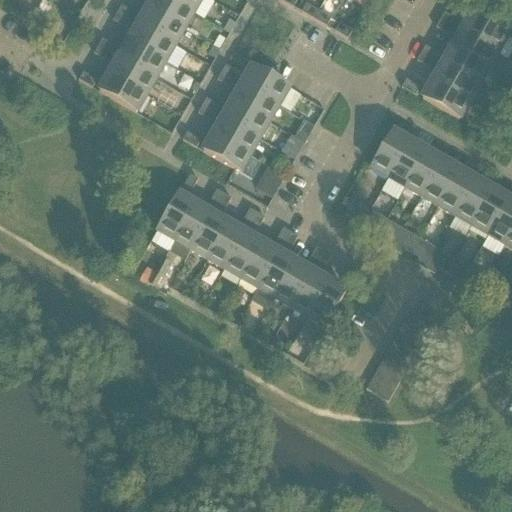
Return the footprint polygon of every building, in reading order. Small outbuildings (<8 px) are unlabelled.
[(41,0),(6,0),(33,15),(41,0)] [(193,17),(162,0),(153,0),(146,13),(183,34),(193,17)] [(203,0),(201,0),(162,0),(193,17),(203,0)] [(296,4),(288,0),(281,0),(278,5),(291,13),(296,4)] [(312,24),(317,16),(304,9),(299,17),(312,24)] [(120,10),(116,17),(130,25),(134,18),(120,10)] [(173,51),(183,34),(146,13),(136,29),(173,51)] [(483,15),(477,25),(468,20),(458,38),(495,59),(511,31),(483,15)] [(329,24),(317,16),(312,24),(325,32),(329,24)] [(130,25),(116,17),(111,25),(125,33),(130,25)] [(456,26),(442,18),(438,26),(452,34),(456,26)] [(452,34),(438,26),(434,33),(448,41),(452,34)] [(223,36),(229,39),(235,31),(228,27),(223,36)] [(338,28),(333,37),(346,44),(351,35),(338,28)] [(164,68),(173,51),(136,29),(127,46),(164,68)] [(219,38),(214,47),(221,51),(226,42),(219,38)] [(495,59),(458,38),(449,54),(486,75),(495,59)] [(101,43),(97,50),(111,58),(115,51),(101,43)] [(164,68),(127,46),(117,63),(154,85),(164,68)] [(216,60),(221,51),(214,47),(209,56),(215,60),(216,60)] [(111,58),(97,50),(92,58),(106,66),(111,58)] [(423,51),(419,59),(432,67),(437,59),(423,51)] [(486,75),(449,54),(439,71),(476,92),(486,75)] [(432,67),(419,59),(414,67),(428,74),(432,67)] [(154,85),(117,63),(107,80),(144,101),(154,85)] [(224,70),(220,77),(234,85),(238,78),(224,70)] [(287,93),(250,71),(240,89),(277,110),(287,93)] [(476,92),(439,71),(430,87),(467,109),(476,92)] [(91,93),(96,84),(82,76),(77,85),(91,93)] [(234,85),(220,77),(215,85),(229,93),(234,85)] [(107,80),(97,97),(135,118),(144,101),(107,80)] [(404,85),(403,86),(399,93),(413,101),(418,93),(404,85)] [(467,109),(430,87),(420,105),(457,126),(467,109)] [(268,127),(277,110),(240,89),(231,105),(268,127)] [(205,103),(200,110),(214,119),(219,111),(205,103)] [(258,144),(268,127),(231,105),(221,123),(258,144)] [(214,119),(200,110),(196,118),(210,126),(214,119)] [(248,161),(258,144),(221,123),(211,139),(248,161)] [(305,146),(314,129),(304,123),(294,140),(305,146)] [(185,136),(180,145),(194,153),(200,144),(185,136)] [(387,183),(407,147),(390,137),(369,173),(387,183)] [(238,178),(248,161),(211,139),(201,157),(238,178)] [(403,192),(424,156),(407,147),(387,183),(403,192)] [(420,202),(441,166),(424,156),(403,192),(420,202)] [(436,211),(457,175),(441,166),(420,202),(436,211)] [(255,192),(271,202),(284,180),(267,170),(255,192)] [(453,221),(474,185),(457,175),(436,211),(453,221)] [(196,184),(188,179),(180,193),(188,197),(196,184)] [(470,231),(491,195),(474,185),(453,221),(470,231)] [(214,212),(222,198),(215,194),(207,208),(214,212)] [(486,240),(507,204),(491,195),(470,231),(486,240)] [(230,203),(222,198),(214,212),(222,217),(230,203)] [(173,245),(193,209),(176,199),(155,235),(173,245)] [(350,223),(359,208),(352,204),(343,218),(350,223)] [(503,250),(511,233),(511,206),(507,204),(486,240),(503,250)] [(189,255),(210,219),(193,209),(173,245),(189,255)] [(247,231),(255,217),(248,213),(240,227),(247,231)] [(263,222),(255,217),(247,231),(255,236),(263,222)] [(206,264),(227,229),(210,219),(189,255),(206,264)] [(377,238),(385,223),(378,219),(369,233),(377,238)] [(392,227),(385,223),(377,238),(384,242),(392,227)] [(223,274),(243,238),(227,229),(206,264),(223,274)] [(281,249),(289,236),(282,232),(274,245),(281,249)] [(511,255),(511,233),(503,250),(511,255)] [(297,240),(289,236),(281,249),(289,254),(297,240)] [(239,284),(260,248),(243,238),(223,274),(239,284)] [(410,257),(419,242),(411,238),(403,253),(410,257)] [(418,261),(426,247),(419,242),(410,257),(418,261)] [(256,293),(277,257),(260,248),(239,284),(256,293)] [(315,269),(322,255),(316,251),(308,265),(315,269)] [(331,260),(322,255),(315,269),(323,273),(331,260)] [(273,303),(294,267),(277,257),(256,293),(273,303)] [(444,276),(452,262),(444,257),(436,272),(444,276)] [(163,262),(148,288),(157,293),(172,267),(163,262)] [(455,274),(460,266),(452,262),(444,276),(451,280),(455,274)] [(289,312),(310,277),(294,267),(273,303),(289,312)] [(148,288),(155,274),(147,270),(140,283),(148,288)] [(349,270),(341,284),(348,289),(357,274),(349,270)] [(481,289),(486,280),(474,273),(468,282),(481,289)] [(306,322),(327,286),(310,277),(289,312),(306,322)] [(499,288),(486,280),(481,289),(494,296),(499,288)] [(344,296),(327,286),(306,322),(323,332),(344,296)] [(511,295),(507,292),(502,301),(511,307),(511,295)] [(430,332),(435,322),(436,322),(415,309),(408,320),(430,332)] [(424,343),(430,332),(408,320),(402,331),(424,343)] [(424,343),(402,331),(396,341),(418,353),(424,343)] [(418,353),(396,341),(390,351),(411,364),(418,353)] [(411,364),(390,351),(384,362),(405,375),(411,364)] [(405,375),(384,362),(378,373),(399,385),(405,375)] [(399,385),(378,373),(372,383),(393,396),(399,385)] [(393,396),(372,383),(366,394),(387,406),(393,396)]
